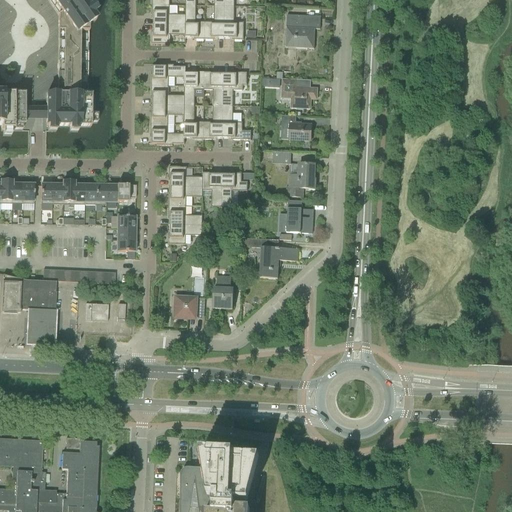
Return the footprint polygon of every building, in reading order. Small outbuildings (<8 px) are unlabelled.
[(35,96),(45,96),(45,128),(47,128),(47,133),(55,133),(55,128),(69,128),(69,133),(77,133),(77,128),(90,128),(90,124),(96,124),(96,116),(90,116),(90,96),(87,96),(88,27),(95,21),(92,16),(96,14),(91,7),(87,10),(80,0),(0,0),(0,127),(0,132),(2,132),(2,137),(10,137),(10,132),(21,132),(21,127),(23,127),(24,96),(35,96)] [(151,25),(151,26),(185,26),(185,16),(169,16),(169,7),(152,6),(151,15),(153,15),(153,19),(151,19),(151,20),(153,20),(153,25),(151,25)] [(185,36),(185,41),(185,39),(191,39),(191,41),(192,41),(192,39),(196,39),(196,41),(204,41),(205,23),(195,23),(196,7),(185,7),(185,16),(185,26),(185,36)] [(205,23),(204,41),(213,41),(213,39),(217,39),(217,41),(217,39),(223,39),(223,41),(224,41),(224,7),(214,7),(214,23),(205,23)] [(224,7),(224,41),(224,39),(230,40),(230,41),(230,40),(234,40),(234,41),(243,41),(243,24),(234,24),(234,8),(224,7)] [(286,16),(285,49),(314,50),(315,30),(320,31),(320,18),(286,16)] [(151,37),(151,45),(169,45),(169,36),(185,36),(185,26),(151,26),(153,26),(153,32),(151,32),(153,32),(153,37),(151,37)] [(151,79),(150,87),(168,87),(168,78),(174,78),(184,79),(185,75),(185,68),(173,68),(173,66),(157,66),(157,68),(151,68),(152,68),(152,74),(151,74),(151,75),(152,75),(152,79),(151,79)] [(184,79),(184,97),(184,107),(194,107),(194,96),(194,91),(203,91),(204,74),(195,73),(195,75),(191,75),(191,73),(191,75),(185,75),(184,79)] [(204,74),(203,91),(213,91),(212,107),(222,107),(223,74),(223,75),(217,75),(217,74),(216,74),(216,75),(212,75),(212,74),(204,74)] [(223,74),(222,107),(233,108),(233,92),(242,92),(242,87),(246,87),(246,74),(242,74),(234,74),(234,76),(230,76),(230,74),(229,74),(229,76),(223,75),(223,74)] [(282,80),(281,94),(291,95),(290,109),(310,110),(310,97),(316,98),(317,90),(296,89),(296,81),(282,80)] [(150,106),(184,107),(184,97),(168,97),(168,87),(150,87),(150,96),(152,96),(152,100),(150,100),(152,100),(152,106),(150,106)] [(150,117),(150,126),(168,126),(168,117),(174,117),(184,117),(184,107),(150,106),(150,107),(152,107),(152,113),(150,113),(152,113),(152,117),(150,117)] [(183,126),(183,135),(184,135),(184,139),(190,139),(190,141),(190,139),(195,139),(195,141),(203,141),(203,123),(194,123),(194,107),(184,107),(184,117),(183,126)] [(203,123),(203,141),(211,141),(211,139),(215,139),(215,141),(216,141),(216,139),(222,139),(222,141),(222,107),(212,107),(212,123),(203,123)] [(222,107),(222,141),(222,139),(228,140),(228,141),(229,141),(229,140),(233,140),(233,141),(242,141),(245,141),(250,141),(250,142),(250,132),(242,132),(242,124),(232,124),(233,108),(222,107)] [(296,117),(282,117),(281,130),(289,131),(288,141),(310,142),(311,126),(295,125),(296,117)] [(150,145),(156,145),(156,147),(172,147),(172,145),(184,146),(184,139),(184,135),(183,135),(168,135),(168,126),(150,126),(150,134),(151,134),(151,138),(150,138),(150,139),(151,139),(151,145),(150,145)] [(272,165),(290,166),(291,154),(273,153),(272,165)] [(290,177),(289,189),(289,198),(302,199),(303,190),(314,190),(314,181),(314,166),(298,166),(298,177),(290,177)] [(168,188),(202,188),(202,178),(186,178),(186,169),(169,168),(168,177),(170,177),(170,181),(168,181),(168,182),(170,182),(170,188),(168,188)] [(202,174),(202,178),(202,188),(202,192),(211,192),(211,198),(211,208),(221,208),(222,174),(221,174),(221,176),(215,176),(215,174),(215,176),(211,176),(211,174),(202,174)] [(222,174),(221,208),(231,208),(231,207),(231,192),(238,192),(241,192),(247,192),(247,183),(241,183),(241,175),(232,174),(232,176),(228,176),(228,174),(228,176),(222,176),(222,174)] [(11,185),(12,185),(12,182),(0,182),(0,185),(0,205),(11,205),(11,185)] [(62,183),(62,186),(62,206),(73,206),(73,186),(74,186),(74,183),(62,183)] [(11,185),(11,205),(22,206),(22,186),(12,185),(11,185)] [(22,186),(22,206),(33,206),(33,186),(22,186)] [(40,206),(40,212),(51,212),(51,206),(52,186),(40,186),(40,187),(40,188),(40,206)] [(62,186),(52,186),(51,206),(62,206),(62,186)] [(84,186),(74,186),(73,186),(73,206),(84,206),(84,186)] [(95,187),(84,186),(84,206),(95,207),(95,187)] [(106,187),(95,187),(95,207),(106,207),(106,204),(105,204),(106,187)] [(116,187),(106,187),(105,204),(106,204),(116,204),(116,187)] [(135,187),(116,187),(116,204),(127,204),(127,200),(135,200),(135,187)] [(168,199),(168,207),(186,207),(186,198),(192,198),(202,198),(202,192),(202,188),(168,188),(170,188),(170,194),(168,194),(168,195),(170,195),(170,199),(168,199)] [(287,202),(287,216),(279,215),(278,234),(312,235),(313,220),(301,219),(301,203),(287,202)] [(168,226),(202,227),(202,217),(186,216),(186,207),(168,207),(168,215),(169,215),(169,220),(168,220),(169,220),(169,226),(168,226)] [(218,212),(212,215),(214,221),(221,218),(218,212)] [(116,230),(134,230),(135,218),(117,218),(116,230)] [(168,237),(167,246),(185,246),(185,237),(202,237),(202,227),(168,226),(168,227),(169,227),(169,232),(168,232),(168,233),(169,233),(169,237),(168,237)] [(134,230),(116,230),(116,241),(134,242),(134,230)] [(212,234),(208,238),(214,244),(218,239),(212,234)] [(267,249),(268,241),(244,240),(243,248),(264,249),(262,279),(277,280),(278,262),(297,263),(298,250),(267,249)] [(134,242),(116,241),(116,253),(134,253),(134,242)] [(50,283),(51,271),(43,271),(42,282),(50,283)] [(51,271),(50,283),(58,283),(59,271),(51,271)] [(59,271),(58,283),(66,283),(67,272),(59,271)] [(75,272),(67,272),(66,283),(74,284),(75,272)] [(75,272),(74,284),(82,284),(83,273),(75,272)] [(83,273),(82,284),(90,285),(91,273),(83,273)] [(91,273),(90,285),(98,285),(99,273),(91,273)] [(107,274),(99,273),(98,285),(106,285),(107,274)] [(115,274),(107,274),(106,285),(114,286),(115,274)] [(26,282),(2,276),(1,314),(20,315),(20,311),(27,311),(36,312),(36,302),(47,302),(48,293),(55,294),(55,284),(26,282)] [(193,295),(202,295),(203,278),(194,277),(193,295)] [(242,279),(231,279),(217,278),(216,290),(213,290),(212,310),(232,311),(233,291),(241,292),(242,279)] [(36,302),(36,312),(55,313),(55,312),(55,294),(48,293),(47,302),(36,302)] [(205,299),(177,298),(175,298),(174,320),(196,321),(196,310),(204,311),(205,299)] [(85,305),(84,322),(107,323),(108,306),(85,305)] [(125,306),(117,306),(117,324),(124,324),(125,306)] [(27,313),(26,349),(56,350),(57,313),(27,313)] [(90,511),(95,511),(98,448),(95,448),(96,444),(79,443),(80,440),(65,439),(65,454),(62,454),(61,471),(67,471),(65,496),(55,495),(56,492),(44,492),(45,474),(40,474),(42,443),(0,440),(0,511),(8,511),(7,511),(90,511)] [(180,476),(180,501),(179,511),(189,511),(190,510),(199,511),(198,511),(247,511),(247,509),(234,509),(234,502),(245,502),(257,458),(231,457),(231,459),(227,459),(227,454),(202,453),(204,469),(189,469),(188,469),(187,469),(186,469),(185,469),(184,470),(183,470),(182,471),(181,472),(181,473),(180,474),(180,475),(180,476)] [(258,503),(255,503),(255,511),(275,511),(273,477),(265,477),(258,503)]
